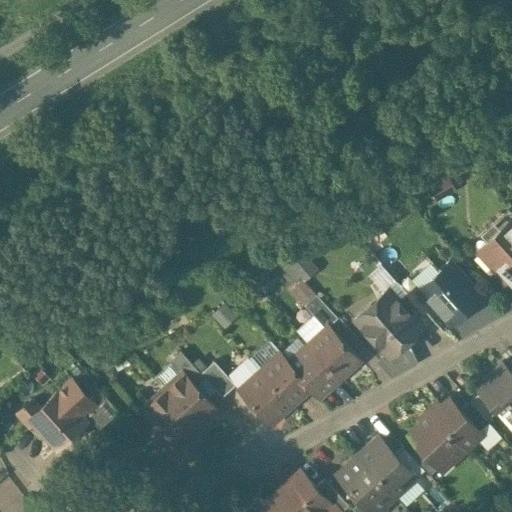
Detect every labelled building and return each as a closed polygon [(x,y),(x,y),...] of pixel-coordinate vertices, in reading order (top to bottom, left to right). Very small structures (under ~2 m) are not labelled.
[(511,216),(486,240),(493,249),(487,254),(488,255),(484,258),(495,270),(499,267),(511,281),(511,216)] [(454,260),(420,291),(456,329),(490,299),(454,260)] [(396,299),(386,288),(359,313),(365,319),(364,327),(386,352),(389,355),(406,340),(422,326),(397,298),(396,299)] [(337,316),(316,292),(304,303),(325,326),(328,324),(337,316)] [(325,326),(308,342),(339,376),(359,358),(328,324),(325,326)] [(406,340),(389,355),(386,352),(378,360),(391,375),(417,361),(410,345),(406,340)] [(339,376),(308,342),(288,360),(310,385),(310,386),(318,395),(339,376)] [(200,371),(180,349),(170,358),(181,370),(182,369),(196,384),(204,376),(200,371)] [(288,360),(280,351),(259,369),(290,403),(310,386),(310,385),(288,360)] [(235,383),(214,359),(200,371),(204,376),(222,395),(235,383)] [(511,372),(503,362),(491,373),(495,377),(480,390),(497,409),(509,422),(511,418),(511,372)] [(196,384),(182,369),(181,370),(164,385),(204,429),(212,422),(207,416),(217,407),(196,384)] [(290,403),(259,369),(239,388),(270,422),(290,403)] [(84,392),(71,378),(59,389),(59,390),(79,412),(85,407),(77,398),(84,392)] [(118,410),(96,385),(83,398),(94,410),(88,415),(89,416),(99,427),(118,410)] [(204,429),(164,385),(146,401),(181,440),(191,431),(196,437),(204,429)] [(79,412),(59,390),(59,389),(40,406),(38,408),(41,412),(32,421),(33,421),(55,445),(55,446),(89,416),(88,415),(84,419),(79,412)] [(497,409),(480,390),(470,399),(487,418),(496,410),(497,409)] [(460,408),(449,396),(440,404),(437,400),(428,408),(464,448),(478,436),(474,433),(479,429),(460,408)] [(32,397),(25,403),(24,402),(23,403),(24,404),(16,411),(29,425),(33,421),(32,421),(41,412),(38,408),(40,406),(32,397)] [(487,418),(470,399),(460,408),(479,429),(489,420),(487,418)] [(464,448),(428,408),(418,417),(421,421),(409,432),(421,445),(439,465),(446,458),(449,462),(464,448)] [(511,418),(509,422),(497,409),(496,410),(500,415),(511,427),(511,418)] [(395,454),(378,435),(357,453),(395,495),(415,476),(395,454)] [(421,445),(412,454),(424,468),(429,473),(439,465),(421,445)] [(412,454),(404,446),(395,454),(415,476),(424,468),(412,454)] [(395,495),(357,453),(336,472),(361,499),(372,511),(379,511),(386,506),(384,504),(395,495)] [(301,469),(262,504),(268,511),(317,511),(321,508),(330,501),(315,485),(301,469)] [(338,511),(348,503),(324,477),(315,485),(330,501),(321,508),(324,511),(338,511)] [(372,511),(361,499),(352,507),(356,511),(372,511)]
